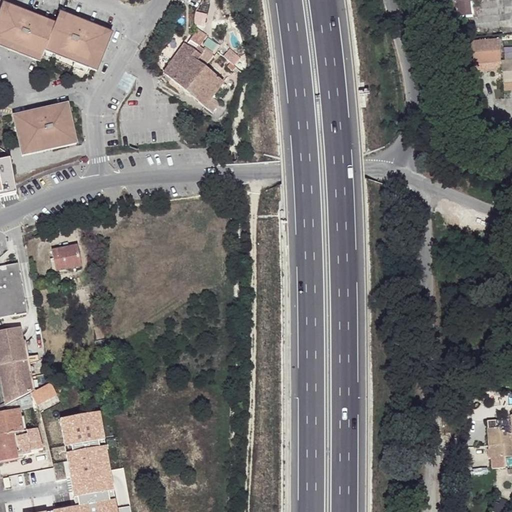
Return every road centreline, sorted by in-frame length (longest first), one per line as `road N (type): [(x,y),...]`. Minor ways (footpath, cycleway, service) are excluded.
road 1 (motorway): [(288,0),(307,210),(311,511)]
road 2 (motorway): [(338,511),(333,185),(316,0)]
road 3 (residential): [(434,511),(425,183)]
road 4 (tertiary): [(102,188),(387,167)]
road 5 (unclassified): [(391,0),(418,113),(387,167)]
